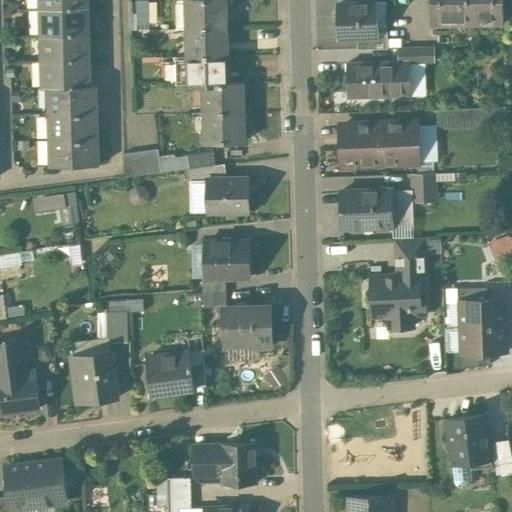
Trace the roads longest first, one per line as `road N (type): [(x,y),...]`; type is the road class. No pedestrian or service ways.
road 1 (residential): [(300,0),(307,406)]
road 2 (residential): [(0,445),(307,406)]
road 3 (residential): [(307,406),(511,380)]
